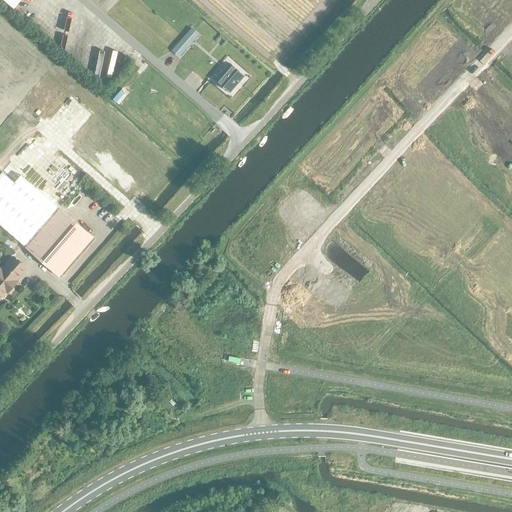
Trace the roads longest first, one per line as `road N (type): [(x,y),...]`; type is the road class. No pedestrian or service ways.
road 1 (unclassified): [(0,402),(374,0)]
road 2 (secondary): [(511,458),(359,433),(244,433),(163,456),(63,511)]
